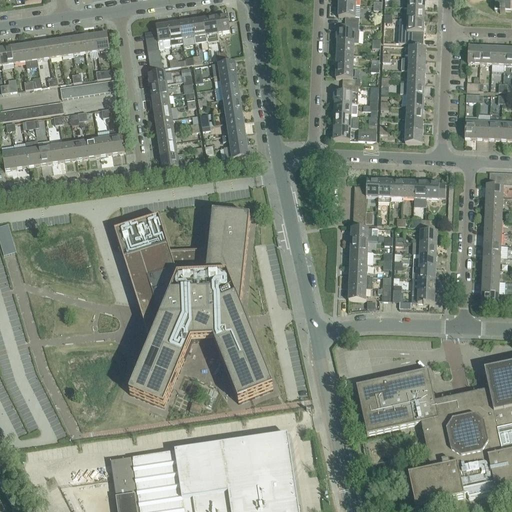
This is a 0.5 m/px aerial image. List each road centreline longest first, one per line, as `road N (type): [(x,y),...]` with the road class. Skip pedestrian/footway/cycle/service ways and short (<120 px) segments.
road 1 (residential): [(0,192),(139,173),(119,9)]
road 2 (residential): [(351,511),(316,332)]
road 3 (residential): [(276,157),(316,332)]
road 4 (residential): [(463,328),(469,161)]
road 5 (residential): [(252,0),(276,157)]
road 6 (residential): [(312,154),(317,0)]
road 7 (residential): [(316,332),(463,328)]
road 8 (residential): [(444,160),(448,40)]
